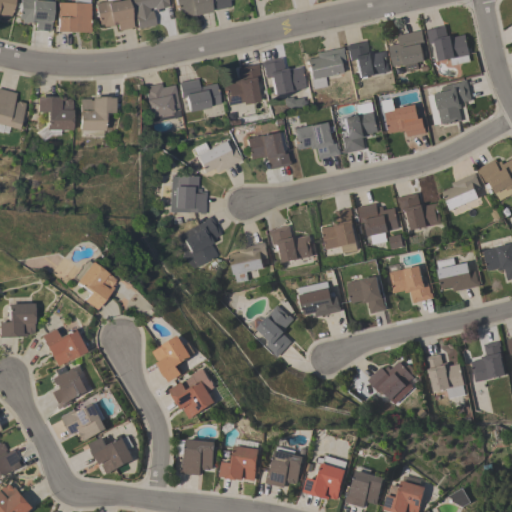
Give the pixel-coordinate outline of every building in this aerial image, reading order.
[(0,0),(13,0),(9,19),(0,17),(0,0)] [(44,0),(44,1),(52,1),(49,31),(35,30),(35,23),(22,22),(22,19),(18,19),(19,0),(44,0)] [(89,0),(89,27),(90,27),(90,32),(55,32),(55,27),(57,27),(57,2),(76,3),(76,0),(89,0)] [(126,0),(133,27),(118,31),(117,24),(103,27),(103,24),(99,25),(95,3),(107,0),(126,0)] [(166,0),(168,6),(155,9),(154,7),(149,8),(149,11),(152,10),(155,25),(137,28),(131,0),(166,0)] [(207,0),(210,11),(178,18),(174,0),(207,0)] [(228,0),(230,7),(215,10),(212,0),(228,0)] [(426,29),(444,25),(446,36),(449,35),(450,36),(451,36),(452,37),(464,34),(469,55),(468,55),(469,61),(451,65),(449,59),(438,61),(434,43),(429,44),(426,29)] [(398,44),(396,36),(421,30),(424,45),(421,46),(424,61),(403,65),(402,64),(392,67),(387,46),(398,44)] [(365,41),(367,52),(372,51),(373,54),(385,51),(387,57),(385,57),(388,72),(372,75),(358,78),(354,60),(349,61),(347,50),(345,51),(344,46),(365,41)] [(342,47),(343,51),(342,52),(344,63),(339,64),(341,73),(324,76),(326,86),(313,89),(311,79),(310,79),(305,59),(317,57),(316,53),(342,47)] [(262,67),(261,67),(259,62),(280,57),(283,68),(286,67),(286,70),(300,67),(304,88),(289,91),(290,92),(286,93),(286,92),(273,95),(270,77),(269,78),(268,76),(264,77),(262,67)] [(224,91),(223,91),(222,85),(234,83),(233,80),(239,79),(237,68),(257,64),(258,69),(257,70),(260,81),(254,82),(258,101),(242,105),(242,103),(227,106),(224,91)] [(196,79),(198,87),(215,83),(219,104),(209,106),(209,107),(188,112),(185,97),(181,98),(178,83),(196,79)] [(461,121),(455,122),(454,121),(440,124),(433,94),(442,92),(441,87),(461,82),(460,81),(466,80),(470,100),(459,103),(460,108),(458,109),(461,121)] [(160,83),(161,87),(173,85),(180,117),(173,118),(152,123),(151,117),(150,117),(147,104),(146,104),(142,87),(160,83)] [(0,89),(15,93),(13,101),(16,102),(17,101),(24,103),(22,110),(27,112),(24,122),(20,121),(17,129),(0,124),(0,89)] [(45,130),(45,112),(36,112),(36,96),(63,97),(63,99),(69,99),(69,100),(71,100),(71,130),(45,130)] [(285,111),(283,98),(292,96),(292,98),(293,99),(302,97),(304,107),(285,111)] [(79,130),(79,99),(89,99),(89,100),(90,100),(91,97),(114,97),(114,112),(104,112),(104,131),(79,130)] [(343,153),(342,148),(343,147),(341,138),(340,131),(344,130),(341,118),(357,114),(355,105),(370,101),(377,132),(367,134),(367,136),(361,138),(364,149),(343,153)] [(406,137),(404,130),(388,133),(383,112),(394,110),(394,109),(415,104),(418,119),(422,118),(425,133),(406,137)] [(296,149),(295,143),(296,143),(293,128),(323,122),(327,139),(328,139),(329,141),(333,140),(335,149),(336,149),(337,155),(317,159),(314,148),(309,149),(308,147),(296,149)] [(268,169),(265,158),(262,159),(261,156),(249,159),(244,139),(275,132),(279,151),(284,150),(286,161),(288,161),(289,165),(268,169)] [(222,141),(226,149),(231,146),(236,155),(237,154),(240,160),(215,172),(213,168),(203,173),(194,155),(195,155),(191,147),(202,141),(206,149),(222,141)] [(495,158),(498,164),(501,162),(502,164),(511,158),(511,192),(499,200),(488,181),(485,183),(480,174),(479,175),(476,169),(495,158)] [(474,173),(480,187),(474,189),(478,198),(449,210),(441,191),(452,187),(450,183),(474,173)] [(204,214),(198,214),(198,213),(169,212),(171,176),(177,176),(177,175),(197,176),(197,188),(201,188),(200,192),(205,192),(204,214)] [(416,193),(419,204),(424,203),(424,206),(437,203),(438,209),(437,209),(440,224),(409,230),(406,213),(405,213),(404,212),(400,212),(398,202),(397,203),(395,197),(416,193)] [(375,203),(375,207),(381,206),(382,210),(393,208),(398,228),(387,231),(387,232),(384,233),(385,241),(371,245),(369,236),(366,236),(363,222),(360,223),(356,207),(375,203)] [(342,253),(340,246),(324,250),(320,228),(334,225),(333,223),(335,222),(333,212),(350,208),(351,215),(350,215),(352,224),(351,224),(355,242),(354,243),(356,250),(342,253)] [(209,216),(220,235),(211,240),(213,243),(210,244),(217,256),(199,266),(195,260),(190,263),(175,238),(205,220),(204,219),(209,216)] [(288,225),(291,237),(296,236),(297,238),(309,235),(310,241),(309,242),(312,256),(281,263),(279,250),(277,251),(276,246),(277,245),(276,244),(272,245),(270,235),(269,235),(267,230),(288,225)] [(399,234),(402,246),(390,249),(387,237),(399,234)] [(267,258),(261,259),(263,268),(245,272),(247,280),(235,283),(233,275),(232,275),(227,255),(238,252),(237,248),(264,242),(265,247),(264,247),(267,258)] [(511,278),(506,280),(503,269),(498,271),(498,268),(487,271),(481,250),(511,242),(511,278)] [(452,292),(451,287),(440,289),(436,269),(437,269),(435,261),(452,257),(454,265),(467,263),(469,272),(474,271),(477,281),(478,281),(479,286),(452,292)] [(80,273),(76,270),(76,269),(76,267),(78,264),(80,264),(83,260),(87,263),(88,262),(112,279),(111,281),(111,282),(108,286),(110,288),(94,310),(81,300),(87,292),(73,282),(80,273)] [(412,303),(409,292),(404,293),(403,290),(391,293),(390,287),(391,287),(387,266),(398,264),(399,270),(419,266),(422,283),(423,283),(423,284),(428,283),(430,293),(431,293),(432,298),(412,303)] [(350,303),(346,282),(376,276),(380,295),(381,294),(383,305),(385,305),(386,310),(369,313),(367,302),(361,303),(361,301),(350,303)] [(327,282),(329,293),(334,292),(335,297),(336,297),(339,307),(340,307),(340,311),(315,316),(315,312),(303,315),(297,288),(327,282)] [(31,303),(32,333),(30,333),(29,334),(24,334),(24,336),(0,337),(0,322),(6,322),(6,304),(31,303)] [(287,316),(288,315),(293,319),(284,328),(286,330),(282,334),(290,342),(275,357),(271,353),(272,353),(265,346),(268,343),(267,342),(267,341),(254,328),(276,305),(287,316)] [(51,329),(56,337),(71,329),(83,351),(56,366),(51,357),(52,356),(51,355),(48,356),(38,336),(51,329)] [(169,383),(156,363),(158,362),(151,352),(178,335),(192,357),(177,366),(182,374),(169,383)] [(499,341),(500,346),(498,346),(504,375),(474,382),(470,367),(469,368),(468,362),(480,359),(479,357),(485,356),(482,344),(499,341)] [(439,354),(441,364),(445,363),(445,366),(459,364),(463,385),(462,385),(464,395),(447,398),(445,389),(432,392),(428,373),(427,374),(426,369),(427,369),(425,357),(439,354)] [(380,367),(385,373),(398,361),(404,368),(408,364),(415,372),(411,376),(412,377),(404,384),(410,390),(394,405),(382,393),(379,395),(366,380),(380,367)] [(49,392),(57,388),(55,384),(54,385),(50,379),(57,375),(54,370),(62,366),(65,370),(74,366),(88,391),(71,400),(72,402),(59,409),(49,392)] [(203,368),(210,379),(211,380),(213,383),(213,385),(215,387),(209,391),(215,402),(188,419),(183,410),(184,409),(183,408),(181,409),(178,404),(177,405),(171,395),(172,395),(169,390),(192,376),(192,374),(203,368)] [(106,429),(83,441),(78,431),(69,435),(60,417),(75,409),(76,411),(93,403),(106,429)] [(415,414),(421,409),(425,414),(419,419),(415,414)] [(102,437),(106,446),(122,437),(122,438),(128,435),(133,446),(128,449),(134,459),(106,474),(100,464),(99,465),(88,444),(102,437)] [(215,442),(211,469),(210,469),(209,470),(202,470),(202,468),(199,467),(199,475),(179,473),(180,461),(183,462),(185,439),(215,442)] [(0,444),(1,443),(5,450),(4,450),(5,453),(12,449),(21,466),(8,473),(7,471),(0,474),(0,444)] [(231,463),(233,445),(259,449),(256,466),(259,466),(258,473),(255,473),(254,481),(243,479),(244,478),(242,477),(242,481),(218,477),(221,462),(231,463)] [(264,483),(267,472),(269,473),(274,450),(303,457),(297,483),(295,483),(294,484),(287,483),(288,481),(285,480),(283,488),(264,483)] [(306,477),(316,480),(321,463),(322,463),(324,455),(346,462),(344,470),(345,470),(337,499),(335,499),(334,499),(329,498),(329,499),(302,492),(306,477)] [(344,502),(348,488),(350,488),(355,470),(384,478),(376,504),(375,503),(375,505),(369,503),(369,501),(365,500),(363,508),(344,502)] [(426,487),(418,511),(392,511),(382,509),(387,494),(388,495),(391,484),(399,487),(401,480),(426,487)] [(12,511),(0,511),(0,489),(7,483),(9,485),(10,484),(13,488),(15,487),(33,508),(28,511),(16,511),(15,510),(12,511)]
